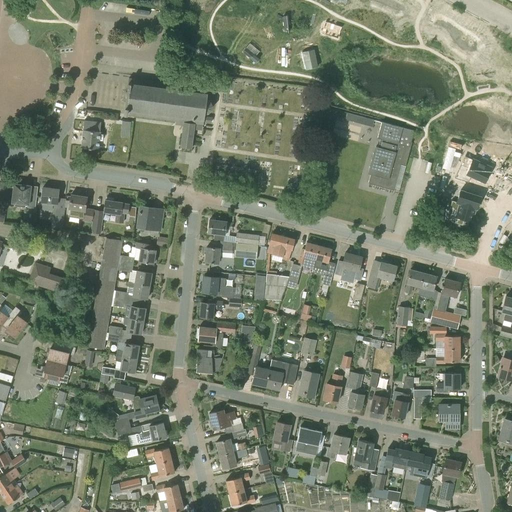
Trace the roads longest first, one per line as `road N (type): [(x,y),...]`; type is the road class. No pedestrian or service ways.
road 1 (residential): [(476,445),(178,382)]
road 2 (unclassified): [(476,267),(194,193)]
road 3 (unclassified): [(178,382),(194,193)]
road 4 (residential): [(50,154),(70,113),(86,0)]
road 5 (unclassified): [(194,193),(77,172),(50,154)]
road 6 (unclassified): [(210,511),(178,382)]
road 7 (residential): [(475,394),(476,267)]
